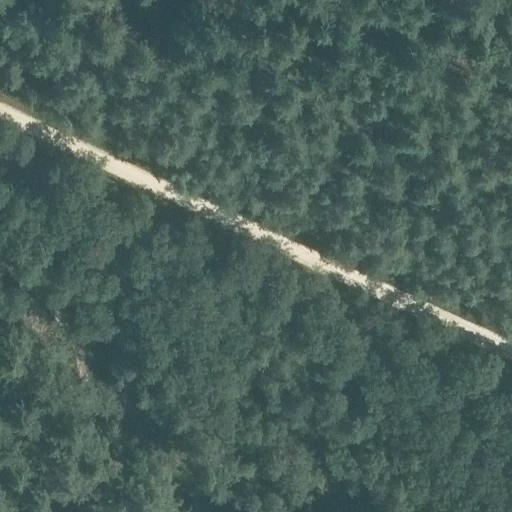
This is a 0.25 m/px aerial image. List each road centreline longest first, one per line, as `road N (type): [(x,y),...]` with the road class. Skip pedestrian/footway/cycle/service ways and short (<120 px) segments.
road 1 (track): [(511,353),(0,112)]
road 2 (track): [(91,511),(104,352),(0,259)]
